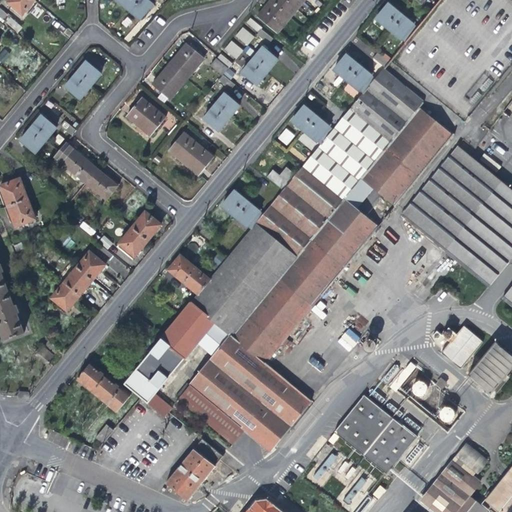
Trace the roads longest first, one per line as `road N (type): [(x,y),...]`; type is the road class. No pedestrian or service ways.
road 1 (residential): [(370,0),(187,220)]
road 2 (residential): [(187,220),(9,443)]
road 3 (residential): [(187,220),(96,141),(96,122),(139,71)]
road 4 (residential): [(0,138),(84,36),(95,35),(139,71)]
road 5 (residential): [(139,71),(188,14),(226,12),(243,0)]
